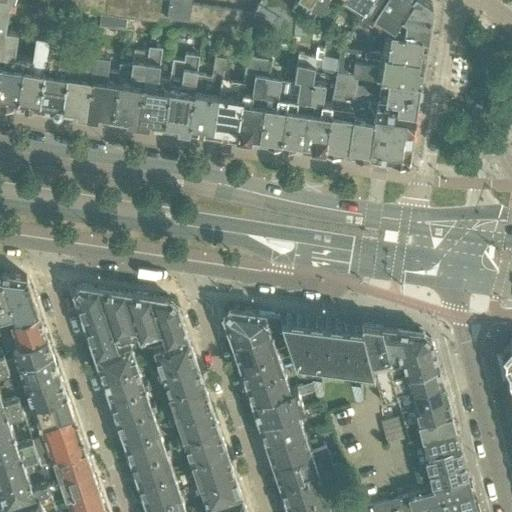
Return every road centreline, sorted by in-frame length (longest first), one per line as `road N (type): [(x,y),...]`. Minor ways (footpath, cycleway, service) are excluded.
road 1 (secondary): [(415,221),(0,149)]
road 2 (secondary): [(0,198),(308,249)]
road 3 (residential): [(40,245),(127,511)]
road 4 (residential): [(186,267),(268,511)]
road 5 (tertiary): [(450,269),(511,508)]
road 6 (residential): [(453,0),(415,221)]
road 7 (residential): [(40,245),(186,267)]
road 8 (secondary): [(308,249),(450,269)]
